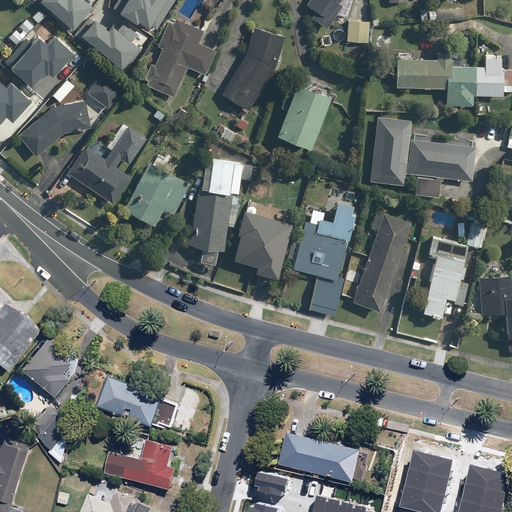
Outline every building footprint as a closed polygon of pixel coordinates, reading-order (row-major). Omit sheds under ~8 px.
[(38,0),(71,27),(93,1),(92,0),(38,0)] [(118,0),(116,5),(138,18),(139,15),(156,25),(171,0),(118,0)] [(308,0),(307,3),(316,8),(310,18),(329,28),(335,18),(343,23),(351,0),(308,0)] [(93,11),(79,29),(123,62),(138,42),(133,38),(139,30),(123,18),(118,25),(114,22),(112,25),(93,11)] [(155,44),(159,46),(144,83),(174,96),(186,68),(205,76),(217,48),(199,41),(204,29),(175,17),(173,22),(166,19),(155,44)] [(369,18),(348,17),(347,40),(368,40),(369,18)] [(252,27),(244,53),(221,93),(250,110),(277,65),(284,34),(252,27)] [(28,33),(6,60),(32,81),(46,64),(55,71),(75,46),(55,30),(47,39),(39,32),(34,38),(28,33)] [(394,86),(445,87),(445,105),(474,105),(474,95),(503,96),(503,91),(511,90),(511,66),(500,66),(501,54),(479,54),(479,66),(460,66),(461,52),(436,52),(436,58),(395,57),(394,86)] [(0,118),(6,112),(13,118),(32,97),(12,78),(8,83),(0,75),(0,118)] [(106,108),(123,84),(112,76),(107,83),(104,81),(92,99),(106,108)] [(329,94),(296,81),(276,134),(309,147),(329,94)] [(67,92),(60,86),(51,96),(59,102),(67,92)] [(84,99),(51,105),(18,136),(35,155),(62,130),(89,125),(84,99)] [(408,119),(375,116),(369,182),(403,185),(404,173),(472,178),(474,146),(406,141),(408,119)] [(85,143),(65,172),(111,204),(129,177),(114,166),(120,157),(129,163),(147,137),(127,123),(104,156),(85,143)] [(207,188),(197,186),(188,245),(202,247),(199,261),(216,263),(218,250),(223,251),(227,225),(235,226),(240,194),(237,194),(242,164),(211,160),(207,188)] [(190,183),(147,162),(123,208),(153,223),(161,208),(174,214),(190,183)] [(441,178),(415,176),(414,194),(439,195),(441,178)] [(316,223),(305,220),(293,268),(319,274),(310,309),(333,315),(341,283),(336,281),(346,240),(349,241),(356,214),(350,212),(352,205),(336,201),(330,222),(317,219),(316,223)] [(291,222),(243,210),(237,234),(239,235),(232,260),(257,266),(255,273),(277,279),(291,222)] [(380,311),(410,222),(381,212),(350,301),(380,311)] [(471,222),(466,243),(468,243),(482,247),(487,226),(471,222)] [(430,254),(435,255),(421,311),(440,316),(444,299),(464,304),(469,283),(459,280),(468,243),(466,243),(435,235),(430,254)] [(480,314),(505,313),(507,349),(511,348),(511,285),(511,274),(478,277),(480,314)] [(38,330),(2,303),(0,305),(0,367),(6,372),(38,330)] [(60,344),(47,334),(19,372),(57,400),(71,381),(64,375),(74,362),(56,349),(60,344)] [(180,404),(163,399),(164,396),(107,376),(97,407),(153,427),(155,422),(171,427),(180,404)] [(56,412),(48,406),(32,426),(40,433),(35,439),(53,453),(77,421),(60,408),(56,412)] [(362,451),(288,433),(280,465),(354,482),(362,451)] [(14,507),(31,448),(0,439),(0,511),(25,511),(14,507)] [(113,449),(107,473),(170,490),(176,468),(168,466),(173,446),(148,440),(145,451),(133,447),(131,454),(113,449)] [(452,459),(414,450),(409,469),(447,478),(452,459)] [(508,474),(470,465),(466,483),(504,492),(508,474)] [(447,478),(409,469),(405,488),(443,497),(447,478)] [(264,475),(261,488),(289,495),(292,482),(264,475)] [(89,495),(81,511),(162,511),(118,495),(120,490),(99,482),(94,497),(89,495)] [(504,492),(466,483),(461,502),(499,511),(504,492)] [(438,511),(443,497),(405,488),(400,507),(422,511),(438,511)] [(317,496),(313,511),(327,511),(331,500),(317,496)] [(331,500),(327,511),(341,511),(344,503),(331,500)] [(499,511),(461,502),(458,511),(499,511)] [(344,503),(341,511),(356,511),(358,506),(344,503)]
